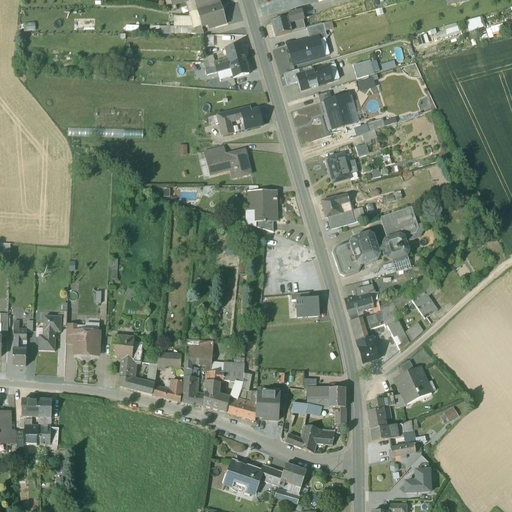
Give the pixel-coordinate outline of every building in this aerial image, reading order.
[(193,0),(196,12),(197,12),(220,5),(218,0),(193,0)] [(220,5),(197,12),(199,19),(201,28),(207,26),(207,27),(214,25),(214,28),(226,24),(220,5)] [(301,13),(289,16),(290,19),(287,19),(291,33),(305,29),(305,28),(301,13)] [(469,32),(484,27),(480,17),(466,21),(469,32)] [(277,22),(271,24),(275,38),(291,33),(287,19),(282,21),(282,18),(277,19),(277,22)] [(460,34),(456,23),(438,28),(441,39),(460,34)] [(323,25),(306,29),(309,41),(318,38),(319,42),(327,39),(323,25)] [(309,41),(288,47),(293,66),(323,57),(319,42),(318,38),(309,41)] [(241,46),(225,50),(228,60),(215,64),(214,64),(215,69),(245,60),(241,46)] [(245,60),(215,69),(217,73),(231,69),(233,79),(249,75),(245,60)] [(381,65),(382,71),(396,68),(395,61),(381,65)] [(364,63),(353,67),(357,80),(368,77),(364,63)] [(300,76),(297,77),(298,83),(301,91),(332,82),(328,68),(300,76)] [(298,70),(284,75),(287,86),(298,83),(297,77),(300,76),(298,70)] [(358,81),(360,96),(377,94),(376,79),(358,81)] [(347,95),(324,102),(326,111),(329,111),(335,131),(350,126),(344,106),(350,104),(347,95)] [(250,108),(227,114),(229,123),(230,123),(242,120),(241,114),(251,112),(250,108)] [(251,112),(241,114),(242,120),(245,131),(262,127),(258,110),(251,112)] [(227,114),(217,116),(222,137),(233,134),(230,123),(229,123),(227,114)] [(381,120),(366,125),(369,133),(374,131),(384,128),(381,120)] [(369,133),(362,135),(364,143),(376,138),(374,131),(369,133)] [(357,159),(369,155),(365,143),(353,147),(357,159)] [(245,151),(226,156),(224,148),(203,153),(209,177),(219,174),(218,170),(233,167),(236,179),(251,175),(245,151)] [(343,155),(325,160),(332,184),(350,180),(343,155)] [(400,192),(392,194),(392,196),(394,202),(402,199),(400,192)] [(276,193),(248,194),(248,212),(255,212),(256,223),(273,223),(277,223),(276,210),(275,210),(275,202),(276,202),(276,201),(275,201),(275,194),(276,194),(276,193)] [(336,198),(321,203),(325,220),(328,219),(341,215),(338,206),(349,203),(347,196),(337,199),(336,198)] [(392,196),(379,200),(381,206),(394,202),(392,196)] [(349,203),(338,206),(341,215),(351,212),(349,203)] [(411,208),(380,218),(387,239),(399,235),(404,238),(416,234),(418,229),(411,208)] [(357,210),(351,212),(354,224),(361,222),(357,210)] [(341,215),(328,219),(331,230),(354,224),(351,212),(341,215)] [(273,223),(256,223),(256,228),(273,234),(273,223)] [(368,234),(351,240),(349,244),(355,264),(360,267),(361,267),(378,261),(380,256),(377,247),(373,236),(368,234)] [(387,239),(384,240),(382,245),(385,254),(387,260),(392,263),(407,258),(409,253),(408,248),(409,248),(407,242),(406,243),(404,238),(399,235),(387,239)] [(349,244),(336,249),(335,250),(333,254),(340,275),(345,277),(344,277),(345,278),(358,273),(361,268),(361,267),(360,267),(355,264),(349,244)] [(407,258),(392,263),(395,274),(411,270),(407,258)] [(109,280),(118,281),(118,260),(109,259),(109,280)] [(436,291),(425,276),(416,282),(419,287),(420,287),(427,298),(436,291)] [(387,283),(377,288),(383,298),(389,294),(392,293),(387,283)] [(372,286),(356,290),(357,298),(344,301),(346,311),(364,306),(368,318),(361,320),(365,333),(369,331),(385,326),(382,317),(379,309),(378,303),(374,304),(375,300),(375,296),(374,293),(372,286)] [(419,287),(407,296),(411,302),(424,320),(437,311),(427,298),(420,287),(419,287)] [(405,296),(379,309),(382,317),(395,312),(397,315),(404,312),(402,308),(409,303),(405,297),(405,296)] [(319,318),(318,301),(309,301),(297,302),(298,319),(319,318)] [(148,304),(126,302),(125,315),(147,317),(148,304)] [(67,313),(59,312),(59,319),(61,319),(60,328),(66,328),(66,327),(67,313)] [(395,312),(382,317),(385,326),(385,329),(387,328),(387,327),(397,322),(397,315),(395,312)] [(59,319),(44,318),(43,330),(43,337),(39,337),(39,338),(38,352),(54,353),(55,334),(60,334),(60,328),(61,319),(59,319)] [(365,333),(361,320),(350,322),(355,342),(371,337),(369,331),(365,333)] [(397,322),(387,327),(391,336),(399,352),(408,344),(404,335),(397,322)] [(417,324),(404,335),(408,344),(414,340),(423,332),(417,324)] [(385,326),(369,331),(371,337),(386,332),(385,329),(385,326)] [(76,327),(66,327),(66,328),(66,344),(75,345),(75,336),(76,336),(76,333),(76,327)] [(18,332),(13,332),(13,341),(18,341),(26,341),(27,333),(27,332),(18,332)] [(99,334),(76,333),(76,336),(75,336),(75,345),(74,356),(80,356),(83,354),(89,354),(91,357),(98,357),(99,334)] [(371,337),(355,342),(358,349),(373,345),(371,337)] [(133,340),(112,338),(111,359),(121,360),(134,361),(136,344),(133,344),(133,340)] [(140,364),(142,345),(136,344),(134,361),(134,364),(140,364)] [(373,345),(358,349),(362,365),(375,361),(378,360),(374,349),(373,345)] [(213,349),(186,347),(185,364),(191,365),(206,366),(211,366),(213,349)] [(18,351),(13,351),(12,367),(26,367),(26,352),(18,351)] [(181,357),(158,355),(157,359),(157,366),(161,367),(180,367),(181,357)] [(134,361),(121,360),(119,388),(132,392),(134,384),(132,383),(134,364),(134,361)] [(402,372),(413,367),(410,361),(399,367),(402,372)] [(147,386),(134,384),(132,392),(151,397),(154,387),(157,370),(157,366),(150,365),(147,386)] [(244,366),(223,365),(223,375),(222,382),(237,383),(243,384),(244,375),(244,366)] [(420,369),(394,381),(401,396),(404,402),(405,402),(430,391),(420,369)] [(211,373),(210,373),(210,375),(206,375),(205,382),(219,384),(219,382),(222,382),(223,375),(211,373)] [(252,376),(244,375),(243,384),(241,391),(248,393),(252,376)] [(191,379),(184,378),(182,404),(194,406),(196,380),(191,379)] [(219,384),(205,382),(203,408),(226,415),(230,399),(218,398),(219,384)] [(182,384),(173,383),(171,393),(159,391),(157,398),(180,404),(181,392),(182,384)] [(237,383),(231,399),(230,399),(230,400),(237,402),(241,391),(243,384),(237,383)] [(154,387),(151,397),(157,398),(159,391),(154,387)] [(320,409),(319,390),(306,390),(307,401),(309,406),(320,409)] [(345,409),(345,390),(319,390),(320,409),(321,409),(336,409),(345,409)] [(273,392),(263,391),(263,394),(257,394),(255,419),(263,419),(263,421),(278,422),(278,410),(279,395),(273,394),(273,392)] [(252,393),(250,409),(244,408),(242,419),(255,422),(257,394),(257,393),(252,393)] [(287,395),(279,395),(278,410),(285,410),(287,395)] [(392,395),(379,397),(380,401),(381,401),(382,409),(394,407),(393,397),(392,395)] [(404,402),(401,396),(393,397),(394,407),(395,410),(407,407),(405,402),(404,402)] [(244,406),(237,404),(237,402),(230,400),(226,415),(242,419),(244,408),(244,406)] [(39,401),(21,401),(21,411),(21,419),(26,419),(26,418),(26,401),(39,402),(39,401)] [(39,402),(26,401),(26,418),(32,419),(38,419),(39,402)] [(380,401),(371,403),(373,412),(383,411),(382,409),(381,401),(380,401)] [(52,402),(39,402),(38,419),(51,419),(52,402)] [(304,405),(293,404),(291,414),(306,415),(308,406),(304,405)] [(309,406),(308,406),(306,415),(304,427),(307,428),(316,430),(317,427),(321,409),(320,409),(309,406)] [(444,414),(449,422),(458,417),(453,408),(444,414)] [(345,431),(345,409),(336,409),(336,424),(337,424),(337,430),(345,431)] [(373,412),(367,413),(370,431),(386,429),(383,411),(373,412)] [(1,414),(0,414),(0,442),(9,442),(10,442),(10,433),(9,413),(1,414)] [(32,419),(26,418),(25,438),(39,438),(38,429),(32,429),(32,419)] [(38,419),(38,429),(50,429),(51,419),(38,419)] [(410,423),(403,425),(403,426),(404,433),(403,434),(405,447),(414,446),(416,445),(410,423)] [(403,426),(388,428),(389,436),(403,434),(404,433),(403,426)] [(316,430),(307,428),(301,450),(313,455),(316,445),(319,431),(316,430)] [(386,429),(370,431),(372,444),(390,441),(389,436),(388,428),(386,429)] [(50,429),(38,429),(39,438),(39,446),(40,447),(40,451),(45,451),(45,447),(56,447),(57,430),(50,429)] [(335,433),(323,432),(321,432),(319,431),(316,445),(332,446),(335,433)] [(24,456),(23,433),(16,433),(16,445),(17,457),(24,456)] [(39,438),(25,438),(26,446),(39,446),(39,438)] [(405,447),(390,449),(392,459),(399,458),(415,455),(414,446),(405,447)] [(404,464),(406,473),(421,458),(420,454),(415,455),(399,458),(400,462),(404,464)] [(421,458),(411,468),(415,472),(429,472),(428,465),(421,458)] [(246,467),(245,471),(231,466),(224,486),(241,492),(242,490),(254,495),(259,482),(262,473),(261,473),(246,467)] [(306,472),(286,466),(282,475),(282,477),(285,478),(291,480),(289,485),(301,489),(306,472)] [(282,475),(263,468),(261,473),(262,473),(259,482),(278,488),(282,477),(282,475)] [(405,484),(406,495),(430,494),(429,472),(415,472),(415,481),(413,484),(405,484)] [(282,477),(278,488),(277,492),(280,493),(285,478),(282,477)] [(285,478),(280,493),(299,499),(300,496),(299,495),(301,489),(289,485),(291,480),(285,478)] [(280,493),(277,492),(274,500),(297,506),(299,499),(280,493)]
